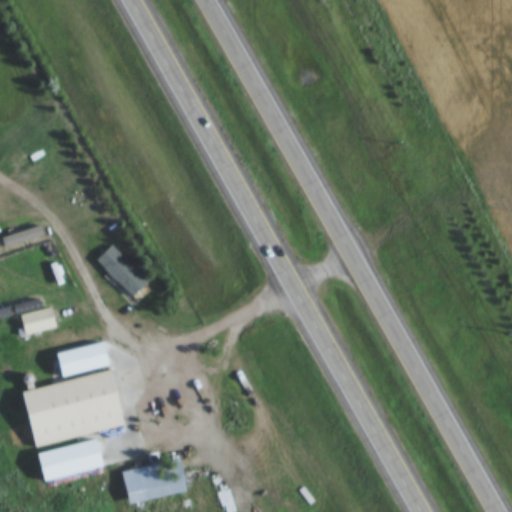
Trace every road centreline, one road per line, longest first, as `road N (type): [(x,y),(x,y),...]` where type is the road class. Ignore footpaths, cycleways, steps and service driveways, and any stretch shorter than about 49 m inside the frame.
road 1 (trunk): [(495,511),(205,0)]
road 2 (trunk): [(132,0),(420,511)]
